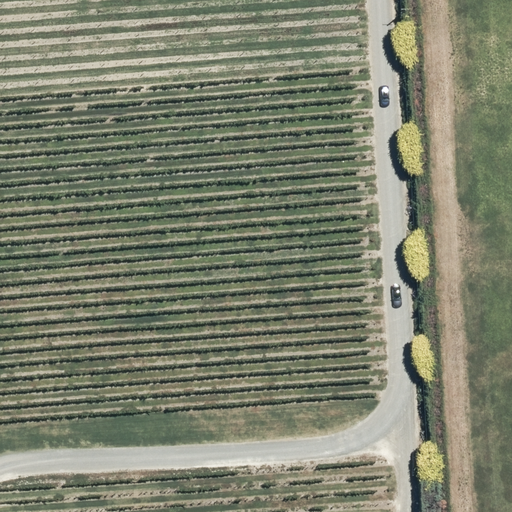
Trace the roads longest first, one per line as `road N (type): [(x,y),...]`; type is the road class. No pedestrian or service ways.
road 1 (unknown): [(385,0),(411,431)]
road 2 (unknown): [(411,431),(0,465)]
